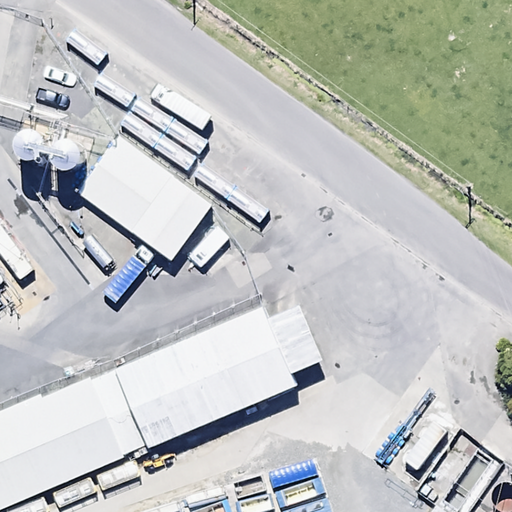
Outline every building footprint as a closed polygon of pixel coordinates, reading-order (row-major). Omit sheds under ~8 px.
[(44,148),(45,144),(44,139),(42,135),(40,132),(36,129),(32,127),(27,127),(23,128),(19,129),(15,132),(13,136),(11,140),(11,144),(11,149),(13,153),(16,156),(20,159),(24,161),(28,161),(33,160),(37,159),(40,156),(43,152),(44,148)] [(208,203),(119,137),(79,190),(167,257),(208,203)] [(80,158),(81,154),(80,150),(79,147),(76,144),(73,141),(69,140),(65,139),(61,140),(57,141),(54,144),(52,147),(50,151),(50,155),(50,159),(52,163),(54,166),(58,168),(62,170),(66,170),(70,170),(73,168),(77,166),(79,162),(80,158)] [(292,297),(0,416),(0,507),(324,375),(292,297)] [(418,476),(448,430),(423,414),(394,461),(418,476)] [(466,511),(502,455),(459,428),(418,492),(449,511),(466,511)] [(340,511),(323,454),(134,511),(340,511)] [(496,511),(511,511),(511,484),(500,477),(484,504),(496,511)]
